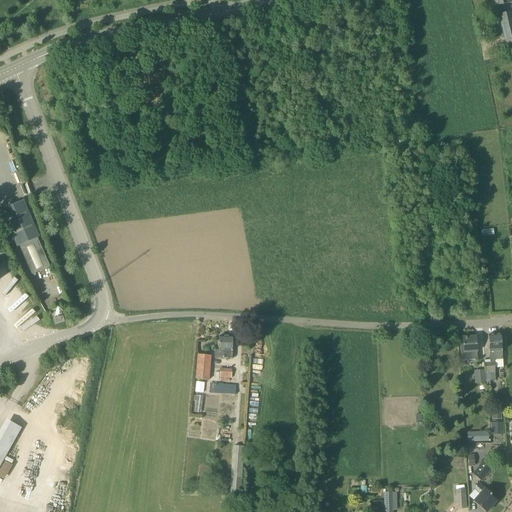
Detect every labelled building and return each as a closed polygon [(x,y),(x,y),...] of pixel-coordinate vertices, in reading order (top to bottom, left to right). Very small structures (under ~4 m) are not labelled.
[(507,47),(511,46),(511,12),(511,11),(499,15),(507,47)] [(402,138),(396,141),(399,148),(405,145),(402,138)] [(23,201),(1,210),(17,247),(19,246),(32,275),(50,267),(37,238),(39,237),(23,201)] [(55,325),(65,322),(63,316),(53,319),(55,325)] [(495,360),(503,360),(501,335),(488,336),(490,363),(485,363),(486,381),(495,380),(494,362),(495,360)] [(232,359),(233,337),(219,336),(219,350),(215,350),(215,358),(232,359)] [(477,359),(477,352),(476,336),(463,337),(463,345),(460,345),(461,360),(477,359)] [(208,380),(211,356),(198,354),(196,379),(208,380)] [(230,378),(231,379),(232,370),(220,369),(220,381),(230,382),(230,378)] [(475,383),(486,382),(485,370),(474,371),(475,383)] [(203,392),(204,382),(197,381),(196,391),(203,392)] [(210,383),(210,393),(235,395),(236,385),(222,385),(222,384),(210,383)] [(503,423),(493,423),(493,435),(503,435),(503,423)] [(488,441),(488,431),(467,431),(467,442),(488,441)] [(241,492),(244,446),(233,445),(230,480),(225,479),(225,487),(230,488),(230,491),(241,492)] [(0,469),(0,476),(4,479),(13,465),(6,461),(0,469)] [(481,481),(491,469),(484,462),(473,474),(481,481)] [(492,494),(478,483),(473,488),(480,494),(474,501),(486,511),(496,501),(490,496),(492,494)] [(464,489),(464,485),(456,486),(456,490),(457,509),(466,508),(465,489),(464,489)] [(393,492),(384,493),(384,510),(393,510),(393,492)]
